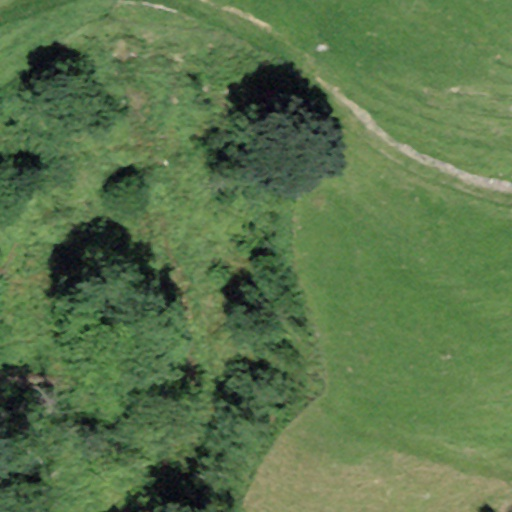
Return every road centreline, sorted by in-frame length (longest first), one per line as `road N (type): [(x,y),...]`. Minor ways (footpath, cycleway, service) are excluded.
road 1 (track): [(172,0),(257,39),(391,152),(441,181),(511,201)]
road 2 (track): [(313,417),(511,474)]
